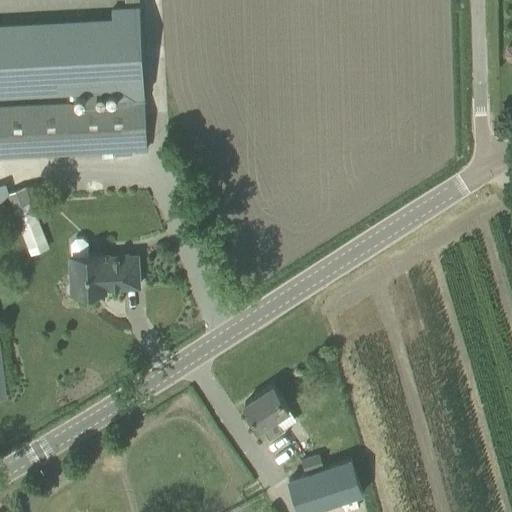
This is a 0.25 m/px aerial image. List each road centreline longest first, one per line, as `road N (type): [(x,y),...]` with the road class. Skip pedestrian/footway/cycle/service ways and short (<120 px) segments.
road 1 (tertiary): [(0,475),(485,170)]
road 2 (unclassified): [(485,170),(480,0)]
